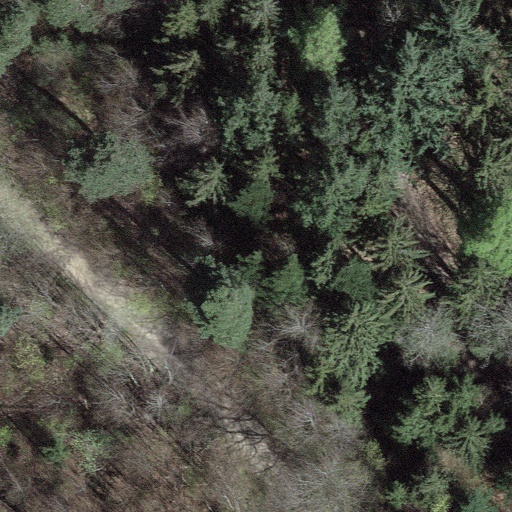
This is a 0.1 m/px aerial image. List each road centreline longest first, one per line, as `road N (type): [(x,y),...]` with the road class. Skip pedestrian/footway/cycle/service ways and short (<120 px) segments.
road 1 (track): [(0,213),(174,347),(288,511)]
road 2 (track): [(511,388),(455,272),(358,0)]
